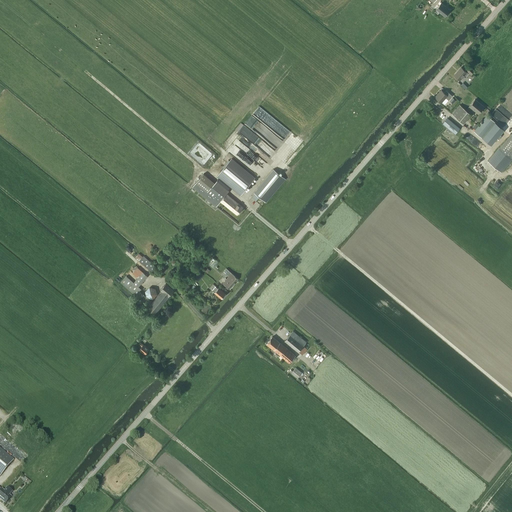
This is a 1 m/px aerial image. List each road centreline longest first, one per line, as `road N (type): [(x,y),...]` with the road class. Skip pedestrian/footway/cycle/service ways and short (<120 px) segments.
road 1 (tertiary): [(57,511),(505,0)]
road 2 (track): [(511,395),(308,224)]
road 3 (track): [(225,152),(204,170),(86,72)]
road 4 (track): [(263,511),(144,414)]
